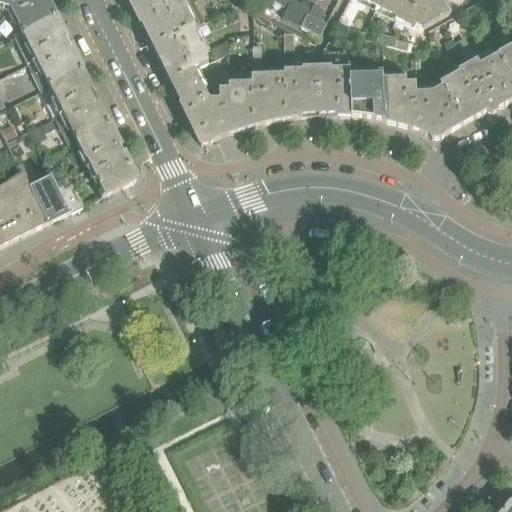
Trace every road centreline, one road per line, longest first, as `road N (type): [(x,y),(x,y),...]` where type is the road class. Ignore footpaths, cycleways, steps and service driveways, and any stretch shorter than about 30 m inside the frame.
road 1 (tertiary): [(338,511),(196,222)]
road 2 (tertiary): [(196,222),(90,0)]
road 3 (residential): [(196,222),(297,189),(372,199),(420,218)]
road 4 (residential): [(0,313),(196,222)]
road 5 (residential): [(489,453),(502,406),(509,263)]
road 6 (residential): [(420,218),(459,156),(511,132)]
